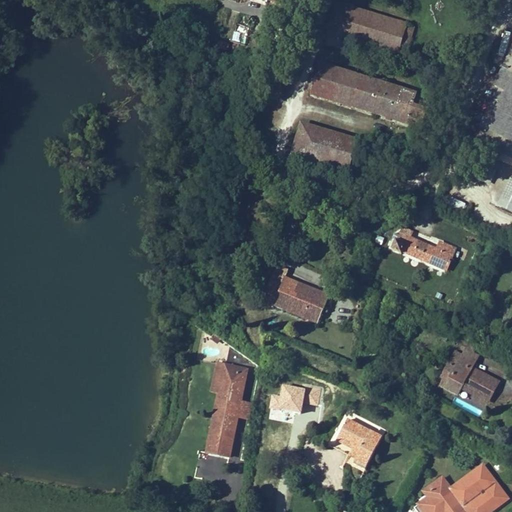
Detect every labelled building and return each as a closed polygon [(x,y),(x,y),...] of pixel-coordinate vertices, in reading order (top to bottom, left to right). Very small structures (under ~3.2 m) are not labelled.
[(338,5),(329,35),(405,57),(414,28),(338,5)] [(216,49),(227,52),(230,43),(219,39),(216,49)] [(511,43),(494,85),(504,90),(498,104),(491,101),(470,145),(511,164),(511,43)] [(432,98),(320,67),(312,97),(423,128),(432,98)] [(318,130),(302,125),(293,155),(309,160),(318,130)] [(358,142),(318,130),(309,160),(349,172),(358,142)] [(263,169),(265,158),(258,156),(255,167),(263,169)] [(498,206),(511,211),(511,177),(509,176),(498,206)] [(451,196),(447,205),(464,212),(468,203),(451,196)] [(441,251),(403,233),(400,240),(399,240),(394,250),(404,255),(405,253),(450,274),(460,252),(444,244),(441,251)] [(277,269),(260,306),(272,311),(273,308),(315,327),(328,298),(285,279),(287,273),(277,269)] [(471,353),(474,347),(456,338),(452,347),(462,353),(464,349),(471,353)] [(455,397),(457,391),(484,404),(495,382),(469,370),(473,361),(460,355),(459,359),(451,355),(439,379),(443,381),(439,389),(455,397)] [(245,374),(216,369),(211,396),(219,397),(223,398),(227,375),(244,378),(245,374)] [(231,462),(244,378),(227,375),(223,398),(219,397),(209,459),(231,462)] [(380,439),(345,422),(332,450),(348,458),(345,463),(364,472),(380,439)] [(428,493),(427,497),(414,506),(417,511),(483,511),(484,507),(491,508),(491,503),(499,504),(501,489),(491,487),(488,483),(489,474),(473,471),(471,479),(464,478),(464,484),(457,483),(443,493),(440,489),(434,488),(428,493)]
